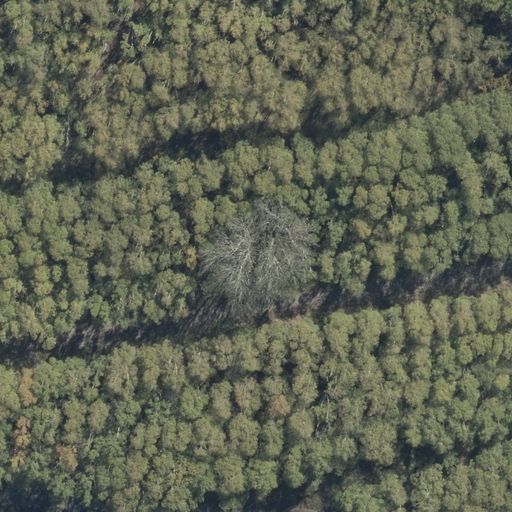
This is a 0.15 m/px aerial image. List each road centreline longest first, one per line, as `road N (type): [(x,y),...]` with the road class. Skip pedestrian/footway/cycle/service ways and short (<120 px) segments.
road 1 (track): [(511,261),(0,347)]
road 2 (unclassified): [(0,498),(123,511)]
